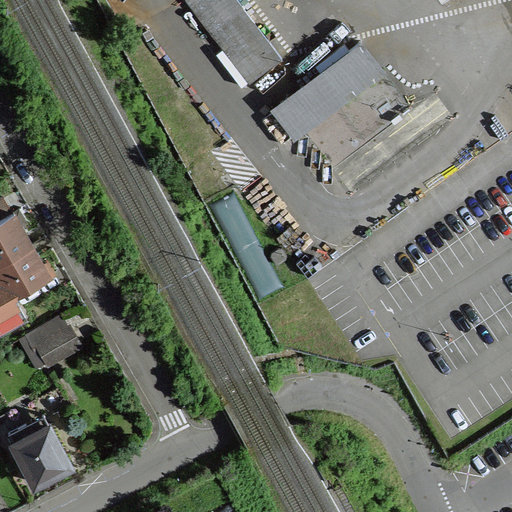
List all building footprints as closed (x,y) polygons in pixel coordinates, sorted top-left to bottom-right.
[(238,0),(188,0),(250,82),(282,57),(238,0)] [(298,43),(338,11),(328,0),(310,0),(282,22),(298,43)] [(361,39),(272,106),(294,134),(383,67),(361,39)] [(0,260),(33,242),(23,226),(14,210),(0,217),(0,260)] [(33,242),(0,260),(0,278),(2,281),(0,282),(0,302),(13,295),(13,294),(50,273),(42,259),(33,242)] [(282,245),(278,245),(270,250),(270,254),(274,262),(278,262),(286,257),(287,254),(282,245)] [(0,330),(25,316),(13,295),(0,302),(0,330)] [(58,314),(25,333),(42,362),(46,360),(38,345),(67,328),(58,314)] [(38,345),(46,360),(47,360),(75,343),(67,328),(38,345)] [(44,412),(26,421),(31,431),(49,422),(44,412)] [(31,431),(26,421),(9,430),(35,481),(53,472),(71,463),(49,422),(31,431)]
